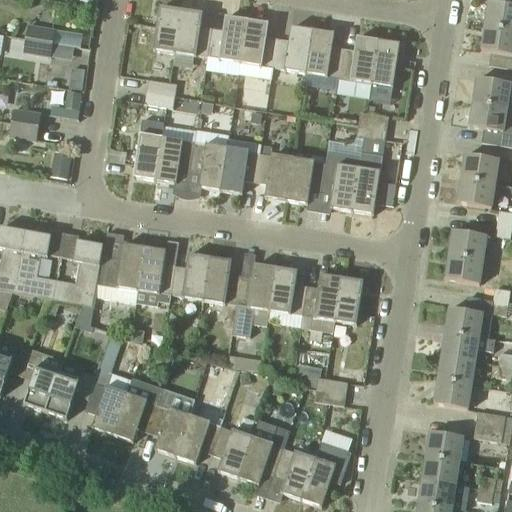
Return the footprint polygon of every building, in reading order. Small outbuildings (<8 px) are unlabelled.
[(511,34),(511,8),(489,5),(485,30),(511,34)] [(175,57),(182,13),(160,10),(153,53),(175,57)] [(208,62),(212,32),(201,30),(203,16),(182,13),(175,57),(194,60),(200,61),(207,62),(208,62)] [(240,67),(247,23),(225,20),(223,34),(212,32),(208,62),(240,67)] [(274,72),(278,42),(267,40),(269,27),(247,23),(240,67),(272,72),(274,72)] [(27,42),(53,47),(55,33),(29,29),(27,42)] [(305,77),(312,33),(291,30),(289,44),(278,42),(274,72),(305,77)] [(511,58),(511,34),(485,30),(481,54),(511,58)] [(339,82),(343,52),(332,51),(334,37),(312,33),(305,77),(339,82)] [(371,87),(378,44),(357,40),(355,54),(343,52),(339,82),(371,87)] [(51,60),(53,47),(27,42),(24,56),(51,60)] [(393,91),(400,47),(378,44),(371,87),(393,91)] [(507,111),(510,87),(477,82),(473,106),(507,111)] [(176,100),(177,88),(148,83),(146,95),(176,100)] [(67,94),(66,109),(53,109),(53,118),(80,119),(81,95),(67,94)] [(174,112),(176,100),(146,95),(145,107),(174,112)] [(511,136),(511,112),(506,112),(507,111),(473,106),(469,130),(511,136)] [(39,131),(41,117),(14,113),(12,126),(39,131)] [(386,134),(389,120),(369,117),(360,116),(358,130),(386,134)] [(36,144),(39,131),(12,126),(10,140),(36,144)] [(358,130),(356,141),(363,142),(385,145),(385,144),(386,134),(358,130)] [(227,151),(228,143),(229,139),(196,134),(194,146),(195,146),(190,176),(201,178),(199,191),(220,195),(227,151)] [(156,185),(163,141),(140,137),(133,181),(156,185)] [(195,146),(194,146),(163,141),(156,185),(176,188),(179,174),(190,176),(195,146)] [(262,148),(248,146),(247,154),(227,151),(220,195),(242,198),(244,185),(256,187),(262,149),(261,149),(262,148)] [(286,205),(293,161),(272,158),(273,151),(262,149),(256,187),(267,188),(265,202),(286,205)] [(72,157),(54,154),(50,179),(68,182),(72,157)] [(361,159),(360,159),(328,154),(326,166),(322,197),(332,199),(330,212),(353,215),(361,159)] [(495,188),(498,163),(465,158),(461,182),(495,188)] [(379,186),(382,162),(361,159),(353,215),(373,218),(375,207),(379,186)] [(326,166),(293,161),(286,205),(308,208),(310,195),(322,197),(326,166)] [(491,212),(495,188),(461,182),(457,207),(491,212)] [(379,186),(375,207),(392,210),(396,188),(379,186)] [(511,216),(499,215),(497,227),(511,229),(511,216)] [(510,242),(511,229),(497,227),(495,240),(510,242)] [(15,297),(26,237),(18,235),(18,234),(0,230),(0,232),(0,252),(3,253),(0,270),(0,293),(13,296),(15,297)] [(483,264),(486,239),(453,234),(449,259),(483,264)] [(52,240),(33,236),(33,238),(26,237),(15,297),(48,303),(53,304),(57,284),(37,280),(41,260),(48,261),(52,240)] [(96,287),(97,287),(102,258),(104,249),(102,249),(101,251),(95,249),(95,248),(77,244),(73,265),(80,267),(76,287),(57,284),(53,304),(60,305),(83,309),(92,310),(96,287)] [(114,289),(112,303),(136,307),(138,295),(144,251),(123,247),(121,261),(109,259),(102,258),(97,287),(114,289)] [(172,300),(176,270),(164,268),(166,254),(144,251),(138,295),(136,307),(158,310),(158,306),(170,307),(171,300),(172,300)] [(199,304),(206,260),(189,257),(187,271),(176,270),(172,300),(199,304)] [(479,288),(483,264),(449,259),(446,283),(479,288)] [(235,319),(241,279),(230,278),(232,264),(206,260),(199,304),(236,310),(235,319)] [(250,341),(254,313),(270,315),(276,271),(254,268),(252,281),(241,279),(235,319),(232,338),(250,341)] [(302,320),(307,290),(296,288),(298,274),(276,271),(270,315),(302,320)] [(335,325),(342,282),(320,278),(318,291),(307,290),(302,320),(335,325)] [(356,329),(358,317),(363,285),(342,282),(335,325),(356,329)] [(510,293),(495,291),(493,304),(509,306),(510,296),(510,293)] [(0,311),(6,314),(13,296),(0,293),(0,311)] [(60,305),(53,304),(48,303),(44,316),(55,319),(60,305)] [(506,319),(507,316),(509,306),(493,304),(491,317),(506,319)] [(445,336),(479,341),(482,317),(449,312),(445,336)] [(495,344),(488,343),(479,341),(445,336),(441,360),(475,365),(477,353),(493,356),(495,344)] [(106,391),(102,390),(112,363),(115,364),(122,345),(108,341),(95,379),(87,402),(86,403),(89,403),(85,414),(96,418),(92,431),(112,439),(127,397),(126,397),(106,390),(106,391)] [(26,364),(29,356),(0,346),(0,400),(1,400),(9,375),(21,379),(26,364)] [(229,372),(252,372),(252,347),(229,347),(229,372)] [(511,370),(511,357),(500,356),(498,368),(511,370)] [(471,389),(475,365),(441,360),(438,384),(471,389)] [(46,416),(59,375),(26,364),(21,379),(32,383),(24,408),(46,416)] [(511,383),(511,370),(498,368),(496,382),(511,383)] [(80,382),(59,375),(46,416),(67,423),(76,398),(87,402),(95,379),(83,375),(80,382)] [(251,387),(249,375),(240,377),(242,389),(251,387)] [(149,437),(158,408),(164,393),(133,382),(126,397),(127,397),(112,439),(133,446),(138,433),(149,437)] [(267,396),(281,399),(285,385),(271,382),(267,396)] [(346,398),(348,387),(319,382),(317,394),(346,398)] [(467,413),(471,389),(438,384),(434,408),(467,413)] [(344,410),(346,398),(317,394),(315,406),(344,410)] [(221,430),(225,418),(226,416),(195,404),(189,419),(175,460),(196,468),(201,455),(212,458),(221,430)] [(175,460),(189,419),(158,408),(149,437),(159,440),(155,453),(175,460)] [(511,434),(511,428),(511,421),(478,416),(476,429),(511,434)] [(238,482),(253,441),(232,434),(236,422),(225,418),(221,430),(212,458),(222,462),(218,475),(238,482)] [(509,447),(511,434),(476,429),(474,442),(509,447)] [(284,452),(285,450),(290,435),(276,430),(271,447),(253,441),(238,482),(259,489),(264,476),(274,480),(284,452)] [(460,465),(464,441),(430,435),(426,460),(460,465)] [(341,489),(352,457),(322,447),(317,462),(316,462),(315,464),(301,504),(322,511),(332,485),(341,489)] [(301,504),(315,464),(316,462),(285,450),(284,452),(274,480),(285,484),(280,496),(301,504)] [(456,489),(460,465),(426,460),(422,483),(456,489)] [(500,496),(503,484),(481,480),(479,492),(494,495),(500,496)] [(450,511),(452,511),(456,489),(422,483),(418,507),(450,511)] [(477,505),(492,507),(492,504),(494,495),(479,492),(477,505)] [(494,495),(492,504),(499,506),(501,496),(500,496),(494,495)]
